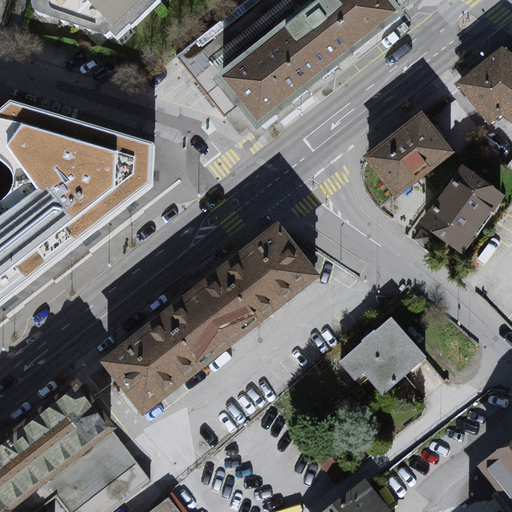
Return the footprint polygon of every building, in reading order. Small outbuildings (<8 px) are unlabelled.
[(34,0),(29,5),(31,18),(121,44),(168,0),(34,0)] [(391,0),(324,0),(218,83),(260,136),(407,20),(391,0)] [(511,58),(506,55),(462,91),(496,133),(509,124),(511,125),(511,58)] [(45,205),(0,237),(0,318),(157,196),(159,155),(17,113),(0,128),(0,142),(14,161),(45,205)] [(427,118),(369,162),(401,203),(458,160),(427,118)] [(463,172),(421,231),(469,264),(511,205),(463,172)] [(279,230),(103,368),(144,420),(320,282),(279,230)] [(427,362),(394,324),(341,370),(356,387),(369,376),(386,397),(427,362)] [(79,387),(0,448),(0,511),(28,511),(118,439),(79,387)] [(511,511),(511,445),(482,470),(511,507),(511,510),(509,511),(511,511)] [(321,511),(380,511),(359,484),(321,511)] [(179,511),(171,501),(156,511),(179,511)]
